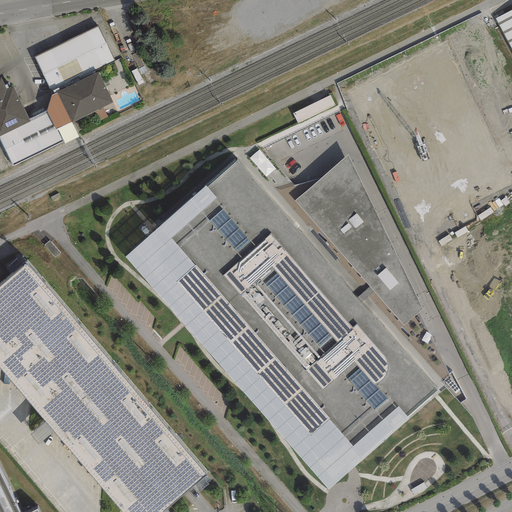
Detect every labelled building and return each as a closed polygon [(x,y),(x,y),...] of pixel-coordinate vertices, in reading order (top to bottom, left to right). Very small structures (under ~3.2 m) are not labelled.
[(511,11),(497,20),(511,46),(511,11)] [(101,27),(38,59),(55,93),(102,70),(118,62),(101,27)] [(102,70),(55,93),(50,111),(59,130),(76,122),(117,101),(102,70)] [(0,134),(0,135),(32,120),(16,88),(11,91),(4,77),(0,79),(0,134)] [(331,96),(293,113),(299,125),(337,109),(331,96)] [(32,120),(0,135),(14,164),(81,133),(76,122),(59,130),(50,111),(32,120)] [(354,150),(298,202),(410,323),(431,306),(354,150)] [(248,154),(145,244),(201,309),(344,473),(359,460),(447,383),(248,154)] [(33,260),(0,288),(0,356),(133,511),(159,511),(211,467),(33,260)] [(18,511),(0,475),(0,511),(18,511)]
